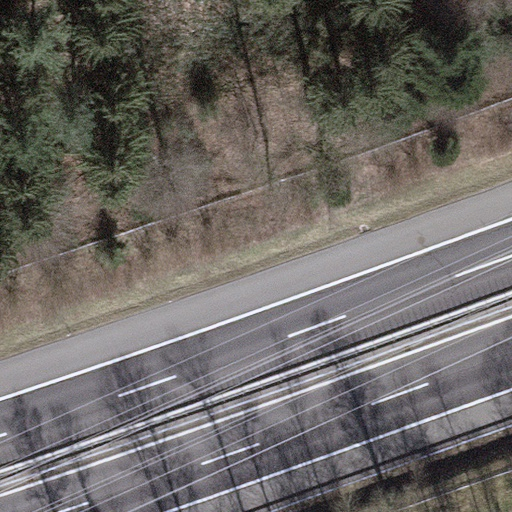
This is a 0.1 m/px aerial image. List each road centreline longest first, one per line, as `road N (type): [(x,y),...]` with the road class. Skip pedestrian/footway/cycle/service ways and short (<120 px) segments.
road 1 (motorway): [(511,255),(0,433)]
road 2 (motorway): [(71,511),(511,357)]
